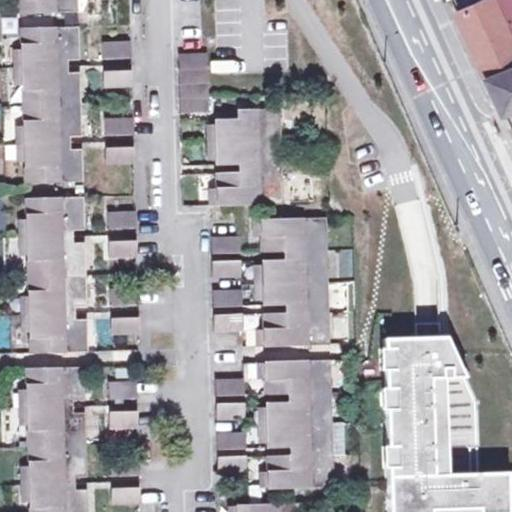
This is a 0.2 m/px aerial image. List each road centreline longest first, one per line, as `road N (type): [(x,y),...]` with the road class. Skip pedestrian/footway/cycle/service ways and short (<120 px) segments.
road 1 (residential): [(158,0),(166,213),(191,256),(200,453),(177,489),(177,511)]
road 2 (secondary): [(375,0),(511,299)]
road 3 (secondary): [(511,209),(417,0)]
